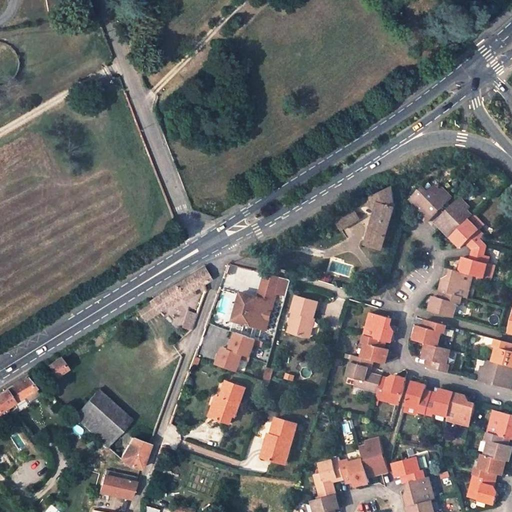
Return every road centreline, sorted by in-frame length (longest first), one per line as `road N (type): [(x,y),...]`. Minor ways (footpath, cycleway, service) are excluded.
road 1 (primary): [(467,66),(205,238)]
road 2 (residential): [(131,511),(216,278),(214,247)]
road 3 (primary): [(0,377),(214,247)]
road 4 (primary): [(205,238),(0,364)]
road 5 (tertiary): [(296,204),(427,139),(477,141),(511,161)]
road 6 (primary): [(296,204),(471,87)]
road 7 (residential): [(410,308),(231,257),(224,242)]
road 8 (residential): [(126,66),(184,216),(205,238)]
road 9 (residential): [(410,308),(404,356),(511,402)]
